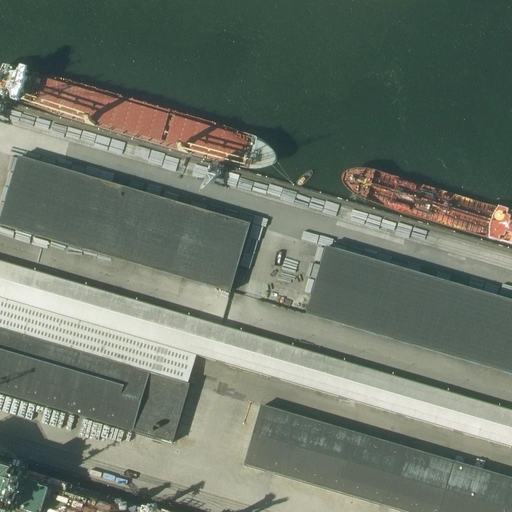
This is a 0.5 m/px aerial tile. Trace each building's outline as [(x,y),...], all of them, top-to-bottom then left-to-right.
[(19,158),(0,222),(0,225),(230,293),(250,225),(19,158)] [(511,301),(327,248),(307,315),(511,375),(511,301)] [(0,261),(0,298),(196,356),(206,322),(0,261)] [(511,411),(206,322),(196,356),(511,448),(511,411)] [(189,386),(188,385),(0,330),(0,392),(172,443),(189,386)] [(330,409),(297,400),(294,409),(307,412),(308,408),(318,411),(317,415),(328,418),(330,409)] [(511,511),(511,479),(454,463),(262,407),(245,464),(409,511),(511,511)]
